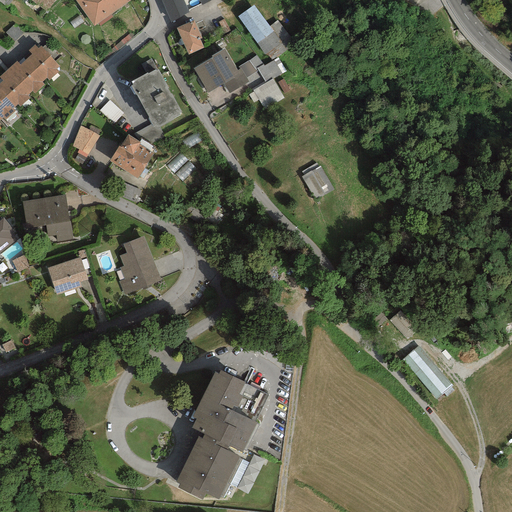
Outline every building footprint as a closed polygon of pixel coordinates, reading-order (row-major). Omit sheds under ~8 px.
[(29,0),(46,10),(56,0),(29,0)] [(75,0),(94,26),(132,0),(131,0),(75,0)] [(161,0),(170,20),(189,12),(183,0),(197,0),(200,5),(211,0),(161,0)] [(282,42),(253,5),(238,16),(264,54),(282,42)] [(193,20),(176,28),(188,55),(204,48),(200,39),(202,38),(193,20)] [(277,20),(271,25),(280,38),(287,34),(277,20)] [(23,33),(15,24),(6,33),(14,42),(23,33)] [(134,36),(130,33),(101,58),(105,61),(134,36)] [(26,60),(44,80),(47,78),(49,81),(59,72),(56,69),(60,66),(41,45),(38,48),(34,44),(28,50),(32,54),(26,60)] [(224,84),(229,93),(249,82),(246,78),(258,71),(257,68),(263,64),(256,55),(238,67),(240,69),(237,71),(224,48),(211,56),(212,57),(194,68),(208,93),(224,84)] [(263,64),(257,68),(258,71),(265,83),(273,79),(286,71),(279,58),(264,66),(263,64)] [(42,82),(44,80),(26,60),(20,65),(17,61),(9,68),(30,93),(32,91),(34,93),(45,85),(42,82)] [(30,93),(9,68),(0,75),(0,78),(2,81),(0,83),(0,89),(15,106),(18,104),(20,106),(30,98),(27,95),(30,93)] [(147,72),(131,81),(133,85),(130,86),(135,95),(136,95),(149,118),(148,118),(153,127),(155,126),(156,128),(172,120),(172,119),(181,114),(180,112),(181,112),(158,70),(156,71),(156,70),(148,74),(147,72)] [(284,98),(273,79),(265,83),(252,90),(264,110),(284,98)] [(15,106),(0,89),(0,117),(2,119),(4,117),(5,119),(15,111),(13,108),(15,106)] [(123,114),(109,101),(99,112),(113,124),(123,114)] [(99,136),(80,126),(72,146),(87,155),(99,136)] [(140,142),(127,134),(120,147),(118,146),(109,161),(138,179),(153,154),(138,144),(140,142)] [(332,190),(318,166),(299,178),(313,201),(332,190)] [(66,194),(22,202),(26,228),(45,225),(47,236),(56,235),(57,242),(73,239),(66,194)] [(0,261),(3,259),(0,254),(0,253),(19,238),(3,218),(0,220),(0,261)] [(161,281),(143,236),(123,244),(126,253),(119,255),(123,266),(119,268),(124,279),(119,281),(124,295),(161,281)] [(78,251),(80,259),(86,257),(84,249),(78,251)] [(29,268),(24,256),(12,261),(17,272),(29,268)] [(87,280),(80,258),(47,268),(56,296),(81,287),(80,282),(87,280)] [(406,338),(417,329),(400,310),(389,319),(406,338)] [(14,348),(10,341),(1,346),(5,354),(14,348)] [(403,357),(436,397),(452,384),(419,344),(403,357)] [(243,388),(216,375),(190,430),(199,434),(174,488),(207,502),(215,485),(228,490),(257,426),(231,415),(243,388)]
